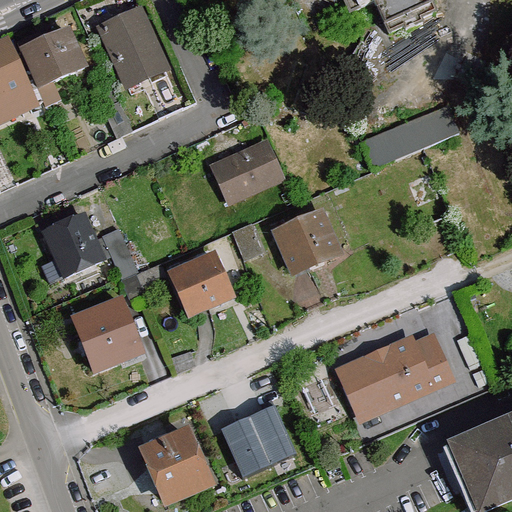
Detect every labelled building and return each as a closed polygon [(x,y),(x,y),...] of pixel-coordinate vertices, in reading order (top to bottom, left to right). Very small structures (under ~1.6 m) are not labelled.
[(323,0),(338,6),(346,3),(353,18),(362,14),(363,17),(378,10),(391,39),(407,31),(408,34),(424,27),(422,24),(437,17),(429,0),(323,0)] [(100,29),(125,84),(162,67),(137,12),(100,29)] [(83,65),(67,30),(21,51),(26,63),(36,85),(83,65)] [(15,68),(4,43),(0,44),(0,117),(16,111),(8,93),(23,86),(38,118),(49,114),(36,85),(26,63),(15,68)] [(113,139),(130,131),(107,80),(99,84),(108,107),(101,110),(113,139)] [(362,146),(373,172),(460,135),(449,109),(362,146)] [(210,166),(225,203),(280,181),(264,143),(210,166)] [(293,272),(335,254),(318,215),(276,233),(293,272)] [(132,272),(136,271),(117,228),(90,239),(80,218),(66,224),(64,219),(49,225),(51,230),(44,234),(55,257),(39,265),(46,282),(63,275),(108,255),(119,278),(132,272)] [(260,252),(248,223),(230,231),(241,260),(260,252)] [(228,297),(211,257),(170,275),(187,314),(228,297)] [(132,272),(119,278),(129,301),(141,296),(132,272)] [(139,355),(118,303),(72,321),(92,373),(139,355)] [(340,371),(360,417),(449,377),(431,336),(410,345),(408,341),(340,371)] [(221,432),(241,477),(293,454),(272,409),(221,432)] [(466,488),(476,510),(511,493),(511,417),(448,447),(466,488)] [(144,454),(165,504),(207,486),(185,435),(144,454)]
